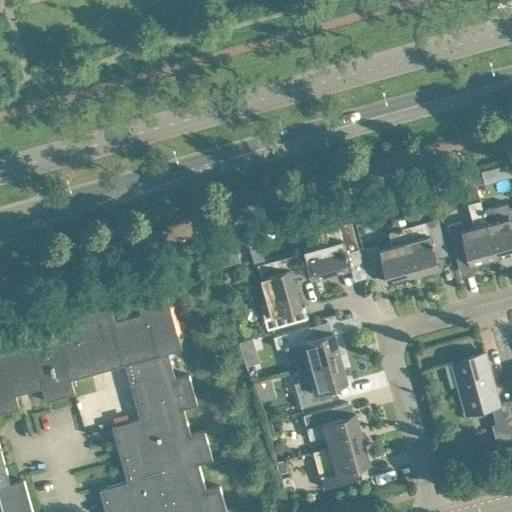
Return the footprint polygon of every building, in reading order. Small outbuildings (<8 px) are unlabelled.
[(511,162),(502,165),(505,178),(511,175),(511,162)] [(486,225),(482,209),(480,200),(468,203),(474,225),(462,229),(459,220),(447,223),(455,252),(466,249),(470,264),(495,257),(486,225)] [(511,205),(508,207),(510,215),(497,219),(494,206),(482,209),(486,225),(495,257),(511,252),(511,205)] [(435,257),(437,257),(447,254),(437,218),(400,228),(413,276),(439,269),(435,257)] [(367,276),(352,225),(351,221),(325,228),(329,241),(303,248),(312,279),(351,268),(355,279),(367,276)] [(413,276),(400,228),(389,231),(392,244),(380,247),(379,242),(366,246),(374,274),(385,271),(389,282),(413,276)] [(301,307),(295,283),(291,269),(294,268),(290,254),(257,264),(261,276),(260,277),(267,301),(260,303),(267,329),(308,317),(305,306),(301,307)] [(125,363),(168,351),(182,347),(166,290),(137,298),(141,312),(115,319),(111,305),(54,320),(58,334),(32,341),(31,342),(43,385),(42,386),(46,400),(75,393),(71,378),(117,365),(125,363)] [(340,355),(334,331),(314,336),(310,325),(273,335),(277,347),(284,345),(288,357),(303,353),(307,366),(340,355)] [(29,389),(42,386),(43,385),(31,342),(32,341),(28,328),(0,335),(0,343),(2,350),(0,350),(0,412),(6,411),(20,407),(16,393),(19,392),(29,389)] [(175,377),(168,351),(125,363),(140,417),(183,406),(197,403),(189,373),(175,377)] [(499,402),(485,351),(451,360),(465,412),(499,403),(499,402)] [(347,381),(340,355),(307,366),(310,378),(295,382),(301,406),(330,398),(327,387),(347,381)] [(511,426),(511,401),(511,399),(499,402),(499,403),(506,428),(511,426)] [(363,437),(356,412),(351,413),(348,402),(304,414),(310,438),(326,434),(329,447),(363,437)] [(190,433),(183,406),(140,417),(112,424),(120,453),(191,434),(190,433)] [(43,419),(32,423),(37,436),(49,431),(43,419)] [(198,462),(212,459),(204,429),(190,433),(191,434),(120,453),(125,471),(127,480),(127,481),(155,473),(198,462)] [(369,462),(363,437),(329,447),(314,451),(323,487),(366,475),(363,464),(369,462)] [(5,468),(0,449),(0,485),(9,483),(5,468)] [(288,470),(285,459),(277,461),(280,472),(288,470)] [(205,489),(198,462),(155,473),(165,511),(226,511),(219,485),(205,489)] [(165,511),(155,473),(127,481),(127,480),(99,488),(106,511),(165,511)] [(33,511),(25,479),(9,483),(0,485),(0,511),(33,511)]
